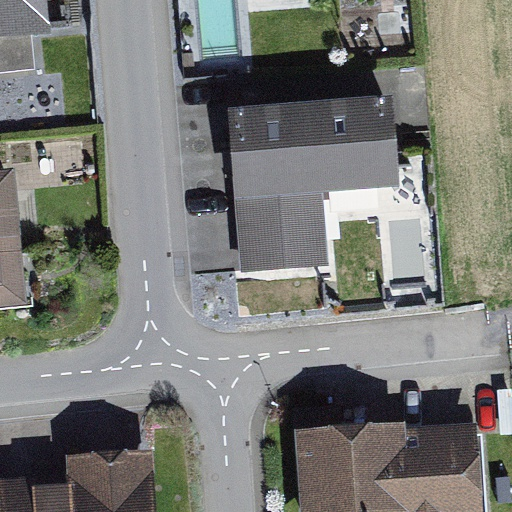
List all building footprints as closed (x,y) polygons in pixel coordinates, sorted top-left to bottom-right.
[(0,0),(0,38),(52,34),(48,0),(0,0)] [(405,109),(228,124),(241,283),(327,276),(321,205),(412,197),(405,109)] [(0,191),(0,318),(31,316),(20,190),(0,191)] [(382,435),(300,439),(303,511),(478,511),(475,430),(382,435)] [(0,491),(0,511),(161,511),(157,462),(70,470),(71,486),(57,487),(0,491)]
